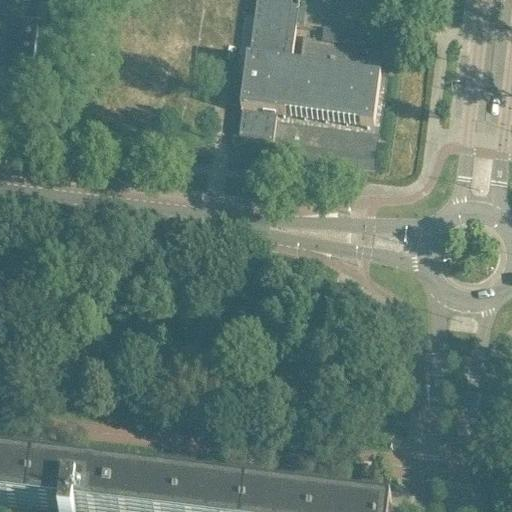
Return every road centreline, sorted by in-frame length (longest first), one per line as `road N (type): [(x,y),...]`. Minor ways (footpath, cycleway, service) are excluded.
road 1 (tertiary): [(426,252),(0,196)]
road 2 (unclassified): [(444,294),(426,511)]
road 3 (unclassified): [(486,0),(459,215)]
road 4 (unclassified): [(453,511),(484,302)]
road 5 (unclassified): [(491,218),(511,70)]
